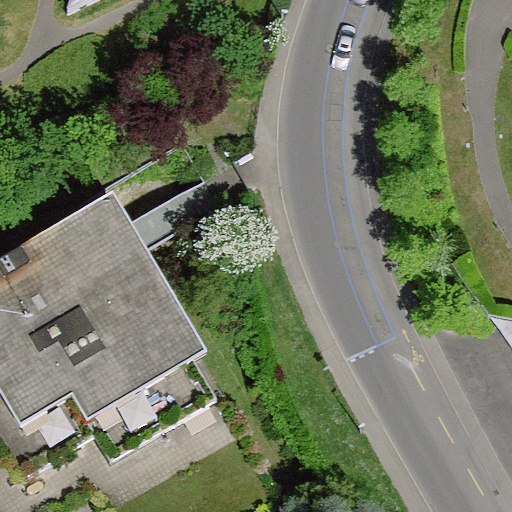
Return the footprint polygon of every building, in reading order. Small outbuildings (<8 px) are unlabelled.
[(75,0),(70,19),(107,0),(75,0)] [(117,204),(0,271),(0,398),(34,458),(87,427),(103,454),(209,393),(196,370),(209,362),(117,204)] [(511,349),(511,325),(494,323),(511,349)] [(34,458),(0,398),(0,458),(29,509),(106,465),(121,489),(227,423),(209,393),(103,454),(87,427),(34,458)] [(278,511),(227,423),(121,489),(106,465),(29,509),(0,458),(0,511),(278,511)]
